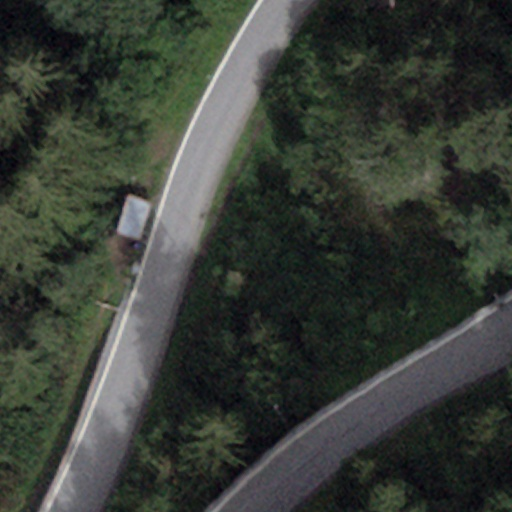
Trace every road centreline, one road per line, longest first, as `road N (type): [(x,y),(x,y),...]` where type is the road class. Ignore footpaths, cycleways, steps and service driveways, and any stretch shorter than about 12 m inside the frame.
road 1 (unclassified): [(73,511),(245,71),(296,0)]
road 2 (unclassified): [(511,337),(247,511)]
